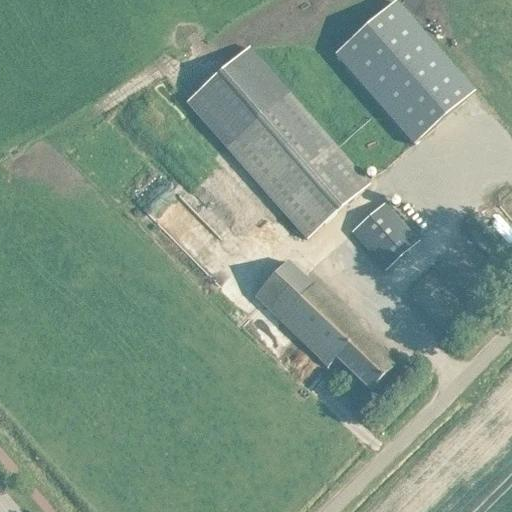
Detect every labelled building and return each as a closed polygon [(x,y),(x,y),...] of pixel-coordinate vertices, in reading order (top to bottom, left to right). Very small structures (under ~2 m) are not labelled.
[(474,94),(395,4),(334,57),(414,147),(474,94)] [(369,187),(287,94),(252,53),(190,108),(306,241),(369,187)] [(459,119),(393,177),(427,214),(492,156),(459,119)] [(159,205),(142,220),(188,269),(208,250),(190,230),(186,234),(159,205)] [(385,206),(352,234),(385,272),(418,243),(385,206)] [(287,264),(255,298),(327,369),(336,360),(370,392),(395,367),(287,264)] [(407,296),(447,336),(467,316),(439,287),(442,283),(432,272),(407,296)] [(259,360),(276,371),(282,363),(265,351),(259,360)]
